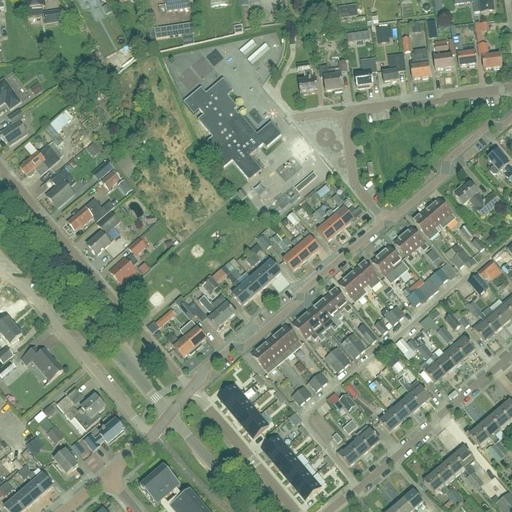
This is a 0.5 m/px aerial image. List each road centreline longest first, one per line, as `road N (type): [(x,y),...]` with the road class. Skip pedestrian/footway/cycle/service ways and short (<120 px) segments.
road 1 (unknown): [(358,491),(309,431),(309,418),(505,241)]
road 2 (unclassified): [(190,389),(0,171)]
road 3 (residential): [(190,389),(205,368),(229,348),(245,350),(379,229),(379,217)]
road 4 (tertiary): [(170,414),(0,218)]
road 5 (residential): [(334,511),(511,359)]
road 6 (residential): [(0,270),(154,433)]
road 7 (residential): [(379,217),(393,219),(486,129),(511,121)]
road 8 (residential): [(344,117),(511,88)]
road 9 (residential): [(301,511),(190,389)]
road 10 (tertiary): [(252,511),(170,414)]
